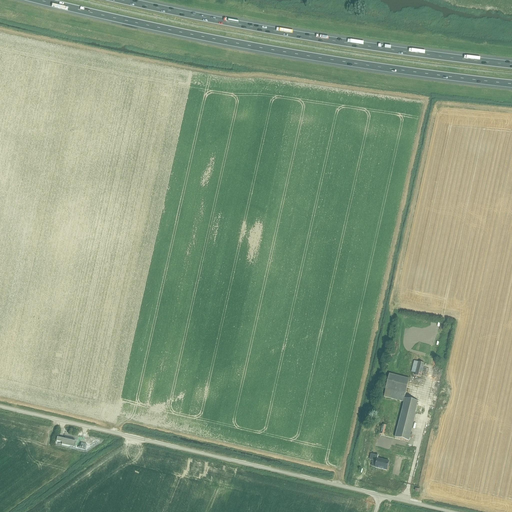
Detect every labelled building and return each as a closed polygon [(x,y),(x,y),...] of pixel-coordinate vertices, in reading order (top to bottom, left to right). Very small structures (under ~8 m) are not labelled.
[(418,362),(414,361),(411,372),(416,373),(415,376),(421,377),(424,364),(418,362)] [(389,374),(386,389),(384,397),(403,402),(409,379),(389,374)] [(409,442),(419,402),(405,399),(395,438),(409,442)] [(76,443),(63,440),(57,438),(56,442),(62,443),(61,445),(74,448),(76,443)] [(375,468),(387,471),(389,462),(377,459),(378,456),(375,455),(372,466),(375,467),(375,468)]
